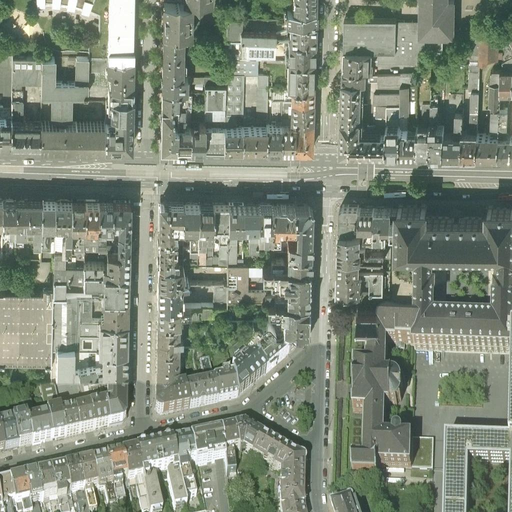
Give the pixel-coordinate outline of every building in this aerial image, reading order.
[(35,0),(36,2),(44,2),(44,0),(52,0),(53,2),(61,3),(61,0),(63,0),(63,2),(68,2),(68,6),(73,7),(74,4),(82,4),(82,9),(90,11),(91,9),(98,11),(104,0),(108,0),(108,44),(108,56),(133,56),(134,44),(134,0),(35,0)] [(315,0),(291,0),(292,8),(316,9),(315,0)] [(420,0),(420,20),(420,33),(424,33),(443,33),(453,33),(453,27),(454,0),(420,0)] [(192,28),(193,3),(183,3),(181,3),(164,3),(163,16),(163,20),(163,34),(184,35),(192,36),(192,28)] [(316,9),(292,8),(285,8),(285,20),(288,20),(315,21),(315,18),(316,9)] [(228,15),(227,37),(274,39),(275,30),(241,29),(241,16),(228,15)] [(345,18),(344,49),(371,48),(373,49),(396,50),(396,20),(345,18)] [(315,21),(288,20),(287,40),(315,41),(315,32),(315,21)] [(420,20),(396,20),(396,50),(373,49),(373,60),(417,61),(417,50),(424,50),(424,33),(420,33),(420,20)] [(453,27),(453,33),(465,34),(465,51),(480,51),(481,28),(453,27)] [(498,28),(481,28),(480,51),(479,61),(486,62),(487,56),(497,57),(498,49),(498,28)] [(511,44),(504,28),(498,28),(498,49),(500,50),(506,58),(511,55),(511,44)] [(442,50),(443,33),(424,33),(424,50),(442,50)] [(184,35),(163,34),(162,53),(161,75),(182,75),(184,35)] [(274,39),(227,37),(227,57),(250,57),(250,50),(274,51),(274,39)] [(314,46),(315,41),(287,40),(286,60),(314,60),(313,55),(314,46)] [(343,49),(343,68),(365,69),(370,69),(370,56),(371,48),(344,49),(343,49)] [(469,90),(471,90),(478,90),(479,61),(480,51),(465,51),(464,56),(471,56),(471,69),(470,69),(469,90)] [(0,66),(13,67),(13,53),(0,52),(0,66)] [(42,53),(13,53),(13,67),(13,77),(23,78),(41,78),(42,53)] [(42,120),(42,143),(105,144),(105,120),(66,119),(67,117),(72,117),(73,93),(89,93),(90,55),(76,54),(76,79),(56,78),(57,54),(42,53),(41,78),(41,92),(52,92),(52,114),(60,114),(60,119),(42,118),(42,120)] [(511,55),(506,58),(502,60),(502,61),(506,69),(511,68),(511,55)] [(133,84),(133,70),(133,56),(108,56),(107,70),(110,70),(110,79),(112,79),(112,84),(133,84)] [(243,72),(258,72),(259,58),(250,57),(227,57),(226,71),(243,72)] [(313,78),(314,60),(286,60),(286,86),(290,86),(313,86),(313,78)] [(341,68),(341,81),(361,81),(365,82),(365,78),(365,69),(343,68),(341,68)] [(490,70),(490,81),(500,81),(500,69),(500,68),(493,68),(490,70)] [(511,68),(506,69),(500,69),(500,81),(499,91),(511,90),(511,68)] [(370,71),(370,69),(365,69),(365,78),(376,78),(376,89),(401,90),(401,82),(408,82),(407,96),(416,96),(416,72),(370,71)] [(243,72),(226,71),(225,84),(224,123),(242,123),(243,84),(243,72)] [(258,72),(243,72),(243,84),(256,84),(255,114),(265,114),(268,72),(258,72)] [(182,75),(161,75),(162,86),(161,90),(178,90),(187,91),(188,75),(182,75)] [(12,105),(12,116),(22,116),(25,116),(25,89),(23,89),(23,78),(13,77),(12,105)] [(361,81),(341,81),(339,149),(360,149),(360,128),(361,81)] [(491,103),(491,123),(484,123),(484,131),(498,131),(499,107),(499,91),(500,81),(490,81),(489,103),(491,103)] [(106,99),(105,120),(105,144),(108,144),(117,144),(129,144),(131,145),(132,99),(133,84),(112,84),(109,84),(109,99),(106,99)] [(204,84),(204,91),(205,123),(224,123),(225,84),(204,84)] [(313,95),(313,86),(290,86),(289,89),(281,89),(281,98),(313,98),(313,95)] [(376,89),(372,89),(372,102),(375,102),(386,102),(400,102),(401,90),(376,89)] [(178,90),(161,90),(161,95),(160,146),(174,146),(178,146),(177,124),(173,124),(173,111),(178,111),(178,90)] [(177,124),(178,146),(179,146),(190,146),(192,146),(192,91),(187,91),(178,90),(178,111),(177,124)] [(470,127),(472,130),(477,130),(478,90),(471,90),(470,127)] [(192,91),(192,146),(203,146),(204,146),(205,123),(204,91),(192,91)] [(281,98),(270,98),(270,123),(280,123),(281,113),(281,98)] [(313,115),(313,98),(281,98),(281,113),(289,113),(289,118),(294,119),(313,119),(313,115)] [(375,102),(374,121),(379,121),(386,122),(386,102),(375,102)] [(386,102),(386,122),(400,122),(400,102),(386,102)] [(0,142),(11,143),(12,116),(12,105),(0,105),(0,142)] [(499,107),(498,131),(498,133),(511,133),(511,111),(507,111),(507,107),(499,107)] [(22,116),(12,116),(11,143),(42,143),(42,120),(22,121),(22,116)] [(294,148),(294,119),(289,118),(289,122),(280,123),(280,148),(291,148),(294,148)] [(313,119),(294,119),(294,148),(302,148),(312,148),(313,119)] [(430,121),(430,123),(429,151),(443,153),(444,132),(443,122),(436,122),(430,121)] [(386,122),(386,128),(385,150),(399,150),(400,125),(400,122),(386,122)] [(205,123),(204,146),(206,146),(222,147),(224,147),(224,123),(205,123)] [(242,123),(224,123),(224,147),(239,147),(242,147),(242,123)] [(265,123),(242,123),(242,147),(251,148),(265,148),(265,123)] [(280,148),(280,123),(270,123),(265,123),(265,148),(278,148),(280,148)] [(416,123),(416,130),(416,151),(429,151),(430,123),(416,123)] [(407,126),(400,125),(399,150),(416,151),(416,130),(407,130),(407,126)] [(366,128),(360,128),(360,149),(385,150),(386,128),(379,128),(366,128)] [(462,129),(462,132),(461,153),(476,153),(477,131),(477,130),(472,130),(462,129)] [(484,131),(477,131),(476,153),(498,154),(498,133),(498,131),(484,131)] [(455,132),(444,132),(443,153),(461,153),(462,132),(455,132)] [(511,133),(498,133),(498,154),(511,153),(511,133)] [(11,198),(3,198),(2,221),(2,227),(7,227),(10,227),(11,238),(11,240),(15,240),(15,198),(11,198)] [(19,198),(15,198),(15,240),(15,244),(24,244),(24,227),(22,226),(22,222),(28,222),(28,198),(19,198)] [(43,198),(28,198),(28,222),(33,222),(33,244),(35,244),(35,252),(42,251),(42,244),(43,198)] [(46,198),(43,198),(42,244),(50,244),(50,227),(47,227),(47,223),(55,223),(56,198),(46,198)] [(68,199),(56,198),(55,223),(66,222),(66,233),(63,233),(64,249),(71,249),(71,242),(71,199),(68,199)] [(78,199),(71,199),(71,242),(78,242),(78,225),(85,225),(85,199),(78,199)] [(99,199),(85,199),(85,225),(91,225),(92,232),(99,232),(99,199)] [(103,199),(99,199),(99,232),(99,242),(107,242),(107,224),(113,224),(113,220),(114,200),(103,199)] [(126,200),(114,200),(113,220),(120,220),(119,249),(129,249),(130,211),(130,200),(126,200)] [(183,201),(159,201),(159,228),(158,233),(168,233),(168,235),(182,236),(182,224),(183,201)] [(195,202),(183,201),(182,224),(192,224),(191,227),(190,227),(189,228),(188,245),(182,245),(181,263),(182,263),(190,263),(190,258),(197,258),(198,202),(195,202)] [(202,202),(198,202),(197,258),(197,264),(205,264),(205,255),(206,234),(212,234),(212,225),(213,202),(202,202)] [(228,202),(213,202),(212,225),(221,225),(221,228),(220,228),(219,229),(218,256),(218,264),(226,264),(227,259),(228,202)] [(243,203),(228,202),(227,259),(235,259),(236,229),(235,228),(233,228),(234,226),(242,226),(243,203)] [(354,472),(354,481),(379,481),(378,470),(412,472),(433,472),(434,442),(413,441),(405,440),(402,435),(396,435),(394,440),(386,440),(387,410),(392,409),(400,406),(403,399),(402,384),(400,381),(396,378),(389,378),(390,348),(397,349),(398,354),(405,354),(405,348),(413,348),(413,354),(511,356),(511,444),(506,444),(506,432),(477,432),(477,443),(447,443),(446,511),(511,511),(511,204),(486,204),(485,214),(458,214),(429,214),(429,202),(401,202),(396,202),(396,206),(396,229),(396,250),(416,251),(415,318),(411,318),(412,305),(391,304),(391,317),(384,317),(384,306),(359,306),(358,315),(358,323),(369,324),(368,369),(357,368),(357,393),(356,417),(367,417),(365,463),(354,462),(354,472)] [(258,203),(243,203),(242,226),(242,227),(244,227),(244,226),(252,226),(251,229),(250,229),(249,230),(249,247),(257,247),(258,203)] [(272,203),(258,203),(257,247),(271,247),(271,244),(272,203)] [(294,204),(272,203),(271,244),(280,244),(280,242),(280,230),(278,228),(277,228),(277,226),(293,226),(294,204)] [(306,204),(294,204),(293,226),(293,233),(287,233),(286,242),(286,251),(287,251),(309,252),(309,237),(310,208),(306,204)] [(350,205),(340,205),(339,228),(339,231),(354,231),(355,226),(360,226),(360,220),(360,206),(350,205)] [(363,206),(360,206),(360,220),(367,220),(367,232),(376,232),(376,206),(363,206)] [(376,206),(376,232),(386,233),(391,233),(391,230),(396,229),(396,206),(385,206),(376,206)] [(85,261),(85,249),(85,225),(78,225),(78,242),(71,242),(71,249),(64,249),(63,233),(66,233),(66,222),(55,223),(54,260),(54,277),(54,292),(52,346),(79,348),(80,333),(80,318),(93,318),(93,295),(66,294),(66,277),(85,277),(85,270),(85,261)] [(91,225),(85,225),(85,249),(99,249),(99,242),(99,232),(92,232),(91,225)] [(354,231),(339,231),(339,234),(339,243),(361,243),(361,240),(386,240),(386,233),(376,232),(367,232),(354,231)] [(168,233),(158,233),(158,249),(158,263),(181,263),(182,245),(182,236),(168,235),(168,233)] [(361,243),(339,243),(339,253),(339,256),(380,256),(385,256),(385,251),(366,250),(366,244),(361,243)] [(85,261),(85,270),(129,271),(129,267),(129,249),(119,249),(113,249),(108,249),(108,261),(85,261)] [(308,261),(309,252),(287,251),(286,260),(284,260),(284,259),(282,257),(271,257),(271,265),(308,266),(308,261)] [(218,256),(205,255),(205,264),(218,264),(218,256)] [(380,256),(339,256),(339,258),(338,268),(361,268),(361,265),(380,265),(380,256)] [(181,263),(158,263),(158,264),(157,281),(180,281),(186,281),(186,277),(183,273),(183,269),(182,268),(182,263),(181,263)] [(242,265),(226,264),(226,282),(226,299),(264,300),(264,293),(264,289),(250,289),(249,290),(246,290),(247,265),(242,265)] [(308,285),(308,266),(271,265),(262,265),(261,275),(269,275),(269,280),(286,280),(286,286),(308,287),(308,285)] [(361,268),(338,268),(338,270),(338,291),(384,291),(385,268),(361,268)] [(129,271),(85,270),(85,277),(85,283),(105,282),(105,295),(129,296),(129,274),(129,271)] [(180,281),(157,281),(157,301),(157,303),(180,303),(180,297),(181,297),(181,291),(180,290),(180,281)] [(226,282),(213,282),(212,304),(226,304),(226,299),(226,282)] [(307,299),(308,287),(286,286),(286,291),(282,292),(282,293),(264,293),(264,300),(266,300),(307,301),(307,299)] [(0,363),(52,364),(52,346),(54,292),(0,290),(0,363)] [(129,296),(105,295),(105,319),(129,319),(129,298),(129,296)] [(307,312),(307,301),(266,300),(266,306),(268,308),(278,308),(280,307),(282,311),(282,323),(283,323),(290,324),(297,332),(306,333),(307,325),(307,312)] [(180,303),(157,303),(157,307),(157,318),(177,318),(178,318),(178,309),(186,309),(186,312),(212,313),(212,304),(180,303)] [(93,318),(80,318),(80,333),(99,334),(103,334),(103,318),(93,318)] [(128,350),(128,338),(129,319),(105,319),(103,318),(103,334),(99,334),(99,349),(104,349),(128,350)] [(177,318),(157,318),(156,338),(156,346),(177,346),(177,338),(180,338),(180,332),(177,332),(177,318)] [(275,367),(288,356),(275,341),(270,345),(267,341),(265,340),(271,335),(261,324),(257,319),(252,319),(250,324),(241,331),(257,350),(249,357),(265,375),(275,367)] [(275,341),(288,356),(302,344),(306,340),(306,333),(297,332),(290,324),(283,323),(283,327),(279,331),(274,330),(275,328),(268,320),(266,320),(261,324),(271,335),(275,341)] [(99,334),(80,333),(79,348),(99,349),(99,334)] [(256,383),(265,375),(249,357),(240,345),(232,351),(232,355),(238,362),(239,362),(240,362),(241,361),(242,363),(231,373),(234,376),(232,378),(237,399),(256,383)] [(52,377),(52,383),(54,383),(67,380),(79,377),(79,368),(79,348),(52,346),(52,364),(52,377)] [(177,346),(156,346),(156,365),(155,374),(176,375),(176,366),(180,366),(180,360),(177,360),(177,346)] [(99,349),(79,348),(79,368),(104,360),(104,349),(99,349)] [(128,387),(128,368),(128,350),(104,349),(104,360),(79,368),(79,377),(83,376),(93,374),(94,380),(106,377),(106,385),(108,385),(128,387)] [(214,404),(217,404),(212,382),(208,361),(199,362),(204,381),(205,381),(208,380),(208,383),(190,387),(189,384),(191,384),(189,375),(181,375),(184,389),(189,410),(214,404)] [(86,391),(100,387),(106,385),(106,377),(94,380),(93,374),(83,376),(86,391)] [(158,417),(189,410),(184,389),(177,390),(176,387),(176,375),(155,374),(155,393),(154,414),(158,417)] [(67,380),(75,416),(90,413),(86,391),(83,376),(79,377),(67,380)] [(220,380),(212,382),(217,404),(237,399),(232,378),(228,379),(228,376),(221,377),(220,380)] [(67,380),(54,383),(60,415),(61,419),(75,416),(67,380)] [(47,417),(47,420),(52,440),(54,440),(65,438),(61,419),(60,415),(54,383),(52,383),(40,385),(42,396),(47,417)] [(128,387),(108,385),(108,408),(105,408),(109,428),(127,424),(128,392),(128,387)] [(105,408),(100,387),(86,391),(90,413),(105,408)] [(47,420),(39,423),(35,424),(31,403),(26,403),(22,403),(26,420),(31,445),(52,440),(47,420)] [(109,428),(105,408),(90,413),(94,431),(96,431),(109,428)] [(65,438),(79,435),(94,431),(90,413),(75,416),(61,419),(65,438)] [(0,418),(0,432),(4,451),(11,450),(18,448),(13,423),(6,424),(5,418),(0,418)] [(26,420),(13,423),(18,448),(24,447),(31,445),(26,420)] [(245,427),(234,430),(239,452),(240,456),(245,456),(250,459),(262,437),(253,432),(245,427)] [(221,433),(225,462),(227,477),(236,476),(233,453),(239,452),(234,430),(221,433)] [(190,440),(194,465),(195,469),(219,463),(225,462),(221,433),(216,434),(190,440)] [(262,437),(250,459),(280,475),(304,462),(280,448),(262,437)] [(194,465),(190,440),(173,444),(184,499),(196,497),(193,481),(189,482),(185,465),(194,465)] [(145,450),(135,453),(147,511),(146,511),(162,511),(157,483),(168,480),(174,509),(185,506),(184,499),(173,444),(145,450)] [(130,454),(123,455),(129,484),(135,483),(141,511),(147,511),(135,453),(130,454)] [(110,458),(107,459),(117,504),(125,503),(122,486),(129,484),(123,455),(110,458)] [(91,462),(98,491),(104,489),(108,506),(117,504),(107,459),(91,462)] [(78,465),(88,511),(96,510),(92,492),(98,491),(91,462),(82,464),(78,465)] [(304,462),(280,475),(280,511),(303,508),(303,494),(303,470),(304,462)] [(64,469),(71,496),(76,495),(79,511),(88,511),(78,465),(67,468),(64,469)] [(51,472),(59,511),(68,511),(64,498),(71,496),(64,469),(54,471),(51,472)] [(37,475),(44,503),(48,502),(50,511),(59,511),(51,472),(48,473),(37,475)] [(31,511),(39,511),(38,504),(44,503),(37,475),(27,478),(24,478),(31,511)] [(11,481),(16,511),(22,511),(23,511),(22,511),(31,511),(24,478),(22,479),(11,481)] [(0,499),(2,511),(16,511),(11,481),(0,484),(0,499)] [(352,505),(349,496),(334,495),(334,506),(334,510),(334,511),(358,511),(358,509),(355,510),(353,505),(352,505)]
